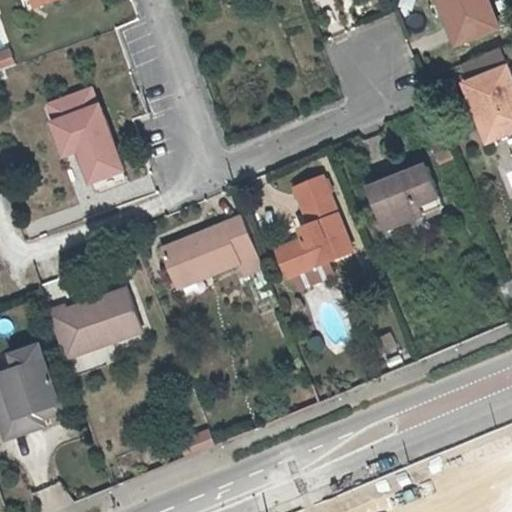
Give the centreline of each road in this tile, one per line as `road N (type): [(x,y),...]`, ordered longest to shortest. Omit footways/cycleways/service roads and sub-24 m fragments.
road 1 (residential): [(150,0),(209,169),(386,96)]
road 2 (primary): [(511,380),(198,511)]
